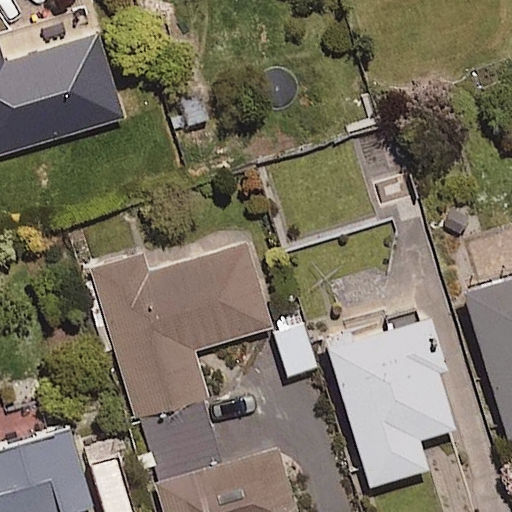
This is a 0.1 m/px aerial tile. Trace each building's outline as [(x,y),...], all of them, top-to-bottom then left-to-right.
[(91,17),(0,45),(0,141),(119,104),(91,17)] [(184,340),(267,315),(240,228),(140,259),(135,241),(83,256),(128,405),(136,402),(155,465),(147,467),(160,511),(295,511),(271,431),(216,448),(184,340)] [(511,253),(456,271),(502,423),(511,420),(511,253)] [(411,420),(447,410),(414,296),(319,323),(362,470),(421,453),(411,420)] [(281,364),(311,357),(300,309),(270,316),(281,364)] [(51,382),(0,399),(0,511),(57,511),(52,495),(86,483),(75,451),(61,410),(51,382)] [(129,497),(109,440),(80,450),(100,507),(129,497)]
